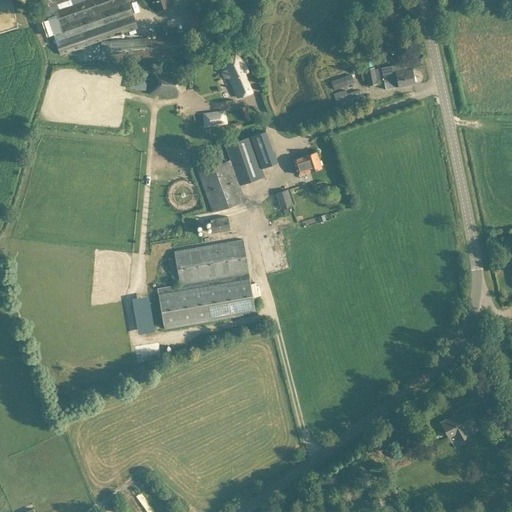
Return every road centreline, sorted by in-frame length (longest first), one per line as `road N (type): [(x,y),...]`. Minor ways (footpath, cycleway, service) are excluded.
road 1 (tertiary): [(242,511),(438,366),(458,342),(476,292)]
road 2 (tertiary): [(476,292),(423,0)]
road 3 (unknown): [(439,78),(277,130)]
